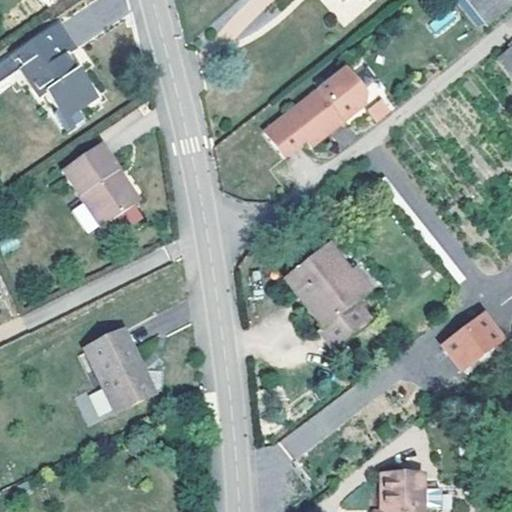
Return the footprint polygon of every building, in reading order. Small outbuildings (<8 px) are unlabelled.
[(342,0),(320,0),(347,26),(371,1),(369,0),(345,0),(344,2),(342,0)] [(230,40),(250,20),(235,4),(214,25),(230,40)] [(82,85),(64,59),(58,64),(44,44),(51,39),(56,36),(40,13),(2,38),(19,63),(43,99),(36,104),(45,119),(65,105),(61,99),(82,85)] [(511,26),(511,25),(489,39),(511,74),(511,136),(504,143),(511,155),(511,26)] [(19,63),(2,38),(0,39),(0,50),(11,68),(19,63)] [(58,64),(64,59),(51,39),(44,44),(58,64)] [(324,57),(242,121),(263,147),(285,129),(290,135),(309,121),(304,115),(317,105),(322,111),(342,95),(343,83),(324,57)] [(145,101),(99,133),(114,153),(159,122),(145,101)] [(317,105),(304,115),(309,121),(322,111),(317,105)] [(97,163),(103,159),(84,134),(46,160),(86,218),(95,211),(120,195),(97,163)] [(97,163),(120,195),(126,191),(103,159),(97,163)] [(129,207),(120,195),(95,211),(104,224),(129,207)] [(300,317),(317,338),(352,311),(339,294),(356,281),(337,256),(332,261),(310,232),(268,265),(305,313),(300,317)] [(439,343),(461,374),(508,339),(485,309),(439,343)] [(109,352),(116,349),(100,317),(62,336),(92,397),(123,382),(109,352)] [(130,379),(116,349),(109,352),(123,382),(130,379)] [(337,511),(388,511),(389,501),(395,502),(396,485),(390,485),(391,474),(349,468),(344,506),(339,506),(337,511)]
